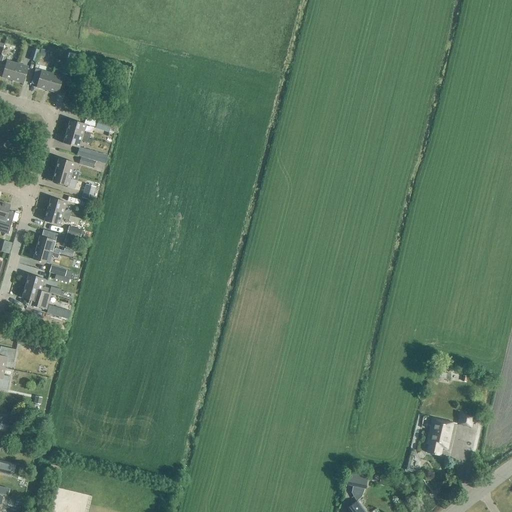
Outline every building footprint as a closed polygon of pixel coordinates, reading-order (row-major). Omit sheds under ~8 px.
[(29,60),(35,62),(39,50),(32,49),(29,60)] [(63,74),(70,76),(74,62),(66,60),(63,74)] [(12,81),(17,64),(6,61),(1,78),(12,81)] [(41,64),(35,62),(33,69),(39,71),(41,64)] [(17,64),(12,81),(23,84),(28,67),(17,64)] [(47,91),(51,74),(41,71),(36,88),(47,91)] [(51,74),(47,91),(58,94),(62,77),(51,74)] [(113,134),(116,124),(98,119),(95,129),(108,133),(113,134)] [(66,132),(89,139),(90,134),(85,133),(85,134),(83,133),(85,125),(69,120),(66,132)] [(87,143),(89,139),(66,132),(63,144),(79,149),(81,140),(83,141),(82,142),(87,143)] [(92,169),(95,162),(81,158),(78,165),(92,169)] [(55,170),(78,177),(79,172),(74,171),(74,172),(72,172),(74,163),(58,159),(55,170)] [(76,182),(78,177),(55,170),(52,182),(68,187),(70,179),(72,179),(71,180),(76,182)] [(92,202),(96,188),(85,185),(81,199),(92,202)] [(47,210),(70,216),(71,212),(66,210),(65,211),(64,211),(66,203),(50,198),(47,210)] [(0,202),(0,231),(8,234),(11,223),(5,221),(10,205),(0,202)] [(68,221),(70,216),(47,210),(43,221),(59,226),(62,218),(64,218),(63,219),(68,221)] [(80,239),(82,231),(68,227),(66,235),(80,239)] [(36,248),(59,255),(60,250),(55,249),(54,250),(53,249),(55,241),(39,236),(36,248)] [(76,247),(78,240),(66,236),(64,243),(76,247)] [(3,251),(11,252),(13,242),(6,240),(3,251)] [(57,259),(59,255),(36,248),(32,260),(48,264),(51,256),(52,257),(52,258),(57,259)] [(64,278),(66,270),(51,266),(49,273),(55,275),(64,278)] [(48,281),(28,275),(25,286),(47,293),(49,288),(46,288),(48,281)] [(55,275),(53,280),(68,284),(69,279),(64,278),(55,275)] [(46,298),(47,293),(25,286),(21,298),(37,303),(40,294),(41,295),(41,296),(46,298)] [(59,290),(50,288),(48,294),(57,297),(59,290)] [(67,320),(69,313),(47,306),(45,314),(67,320)] [(33,348),(34,340),(18,336),(16,344),(33,348)] [(0,367),(4,369),(6,362),(13,363),(16,350),(4,347),(2,356),(0,355),(0,367)] [(3,376),(4,369),(0,367),(0,388),(7,390),(10,377),(3,376)] [(42,398),(35,397),(33,404),(40,405),(42,398)] [(471,428),(473,417),(460,414),(458,425),(471,428)] [(24,426),(25,419),(10,416),(9,422),(24,426)] [(447,449),(453,423),(432,419),(427,444),(429,445),(427,453),(440,456),(442,448),(447,449)] [(0,472),(10,475),(13,463),(0,460),(0,472)] [(368,476),(349,472),(346,485),(365,489),(368,476)] [(410,498),(414,496),(410,488),(406,491),(410,498)] [(364,511),(357,502),(347,509),(349,511),(364,511)]
